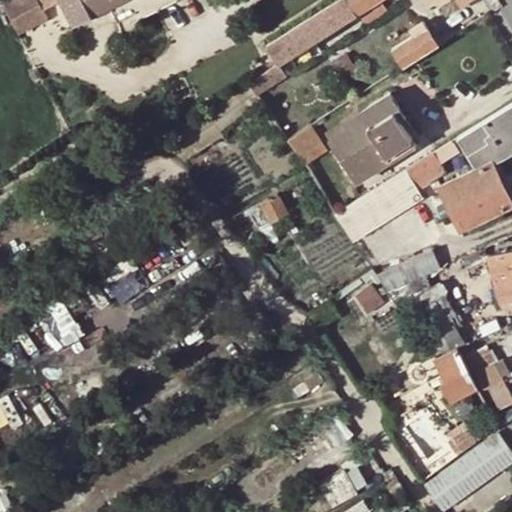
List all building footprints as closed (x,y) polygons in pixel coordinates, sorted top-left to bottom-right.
[(44,0),(7,0),(19,30),(51,18),(44,0)] [(103,0),(57,0),(71,26),(91,16),(88,8),(103,0)] [(91,16),(122,0),(103,0),(88,8),(91,16)] [(360,10),(353,0),(336,0),(327,6),(307,18),(319,36),(360,10)] [(353,0),(360,10),(375,0),(353,0)] [(462,0),(428,0),(431,5),(439,0),(440,0),(447,10),(462,0)] [(307,18),(267,44),(279,62),(319,36),(307,18)] [(439,43),(436,39),(428,26),(423,29),(419,31),(394,47),(405,65),(439,43)] [(279,62),(258,76),(265,86),(285,72),(279,62)] [(258,76),(250,82),(250,83),(259,96),(268,90),(265,86),(258,76)] [(261,99),(259,96),(250,83),(211,114),(221,130),(261,99)] [(386,158),(410,142),(398,123),(403,119),(387,96),(341,124),(345,130),(328,141),(351,175),(383,154),(386,158)] [(511,102),(483,121),(503,153),(509,150),(511,148),(511,102)] [(221,130),(211,114),(185,130),(195,146),(209,137),(214,144),(225,136),(221,130)] [(493,159),(503,153),(483,121),(459,135),(478,167),(493,159)] [(297,133),(289,139),(303,160),(323,146),(310,125),(309,126),(297,133)] [(195,147),(195,146),(185,130),(182,133),(192,148),(194,152),(197,150),(195,147)] [(192,148),(182,133),(169,142),(182,160),(194,152),(192,148)] [(413,147),(410,142),(386,158),(383,154),(351,175),(357,184),(413,147)] [(446,170),(433,150),(406,167),(418,185),(419,188),(446,170)] [(511,201),(511,197),(496,165),(493,159),(478,167),(473,169),(440,184),(461,226),(511,201)] [(335,212),(347,229),(418,185),(406,167),(335,212)] [(422,193),(419,188),(418,185),(347,229),(352,237),(422,193)] [(271,220),(288,211),(278,191),(261,200),(271,220)] [(511,247),(491,253),(504,302),(505,302),(509,313),(511,311),(511,247)] [(431,248),(376,273),(387,291),(441,267),(432,249),(431,248)] [(436,352),(464,340),(432,284),(407,299),(436,352)] [(443,374),(466,363),(458,347),(444,354),(445,354),(436,359),(436,357),(434,357),(443,374)] [(482,389),(489,387),(504,379),(495,363),(486,347),(465,358),(482,389)] [(504,379),(511,375),(502,359),(495,363),(504,379)] [(445,380),(469,368),(466,363),(443,374),(445,380)] [(450,398),(477,385),(469,368),(445,380),(441,382),(450,398)] [(511,402),(511,395),(504,379),(489,387),(499,408),(511,402)] [(383,420),(389,430),(397,425),(392,418),(395,408),(386,406),(383,420)] [(329,448),(353,432),(337,407),(312,424),(329,448)] [(451,437),(461,451),(477,440),(467,426),(451,437)] [(425,484),(443,509),(511,458),(511,450),(498,432),(426,484),(425,484)]
